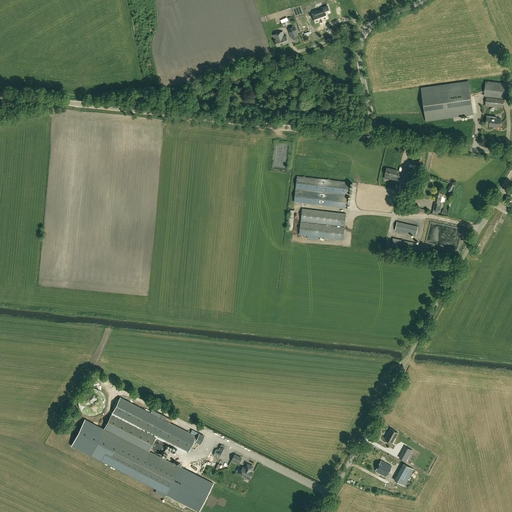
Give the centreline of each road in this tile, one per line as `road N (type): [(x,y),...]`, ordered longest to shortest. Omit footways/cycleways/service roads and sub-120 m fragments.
road 1 (unclassified): [(321,511),(511,166)]
road 2 (unclassified): [(377,137),(0,94)]
road 3 (unclassified): [(377,137),(358,44),(369,24),(424,0)]
road 4 (unclassified): [(511,154),(377,137)]
